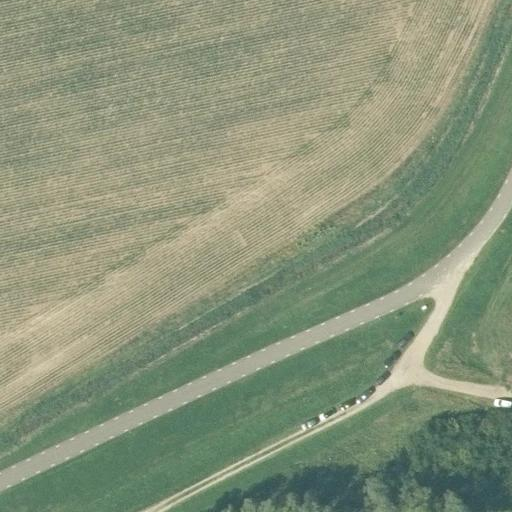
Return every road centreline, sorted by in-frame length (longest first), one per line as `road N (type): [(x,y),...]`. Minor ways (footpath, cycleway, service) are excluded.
road 1 (unclassified): [(0,482),(414,289),(482,231),(511,177)]
road 2 (track): [(151,511),(405,374),(450,264)]
